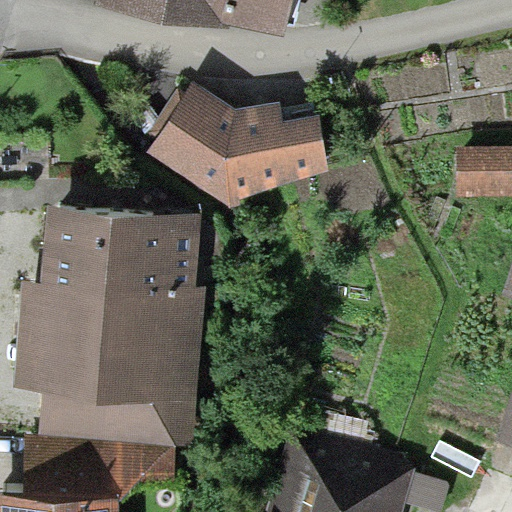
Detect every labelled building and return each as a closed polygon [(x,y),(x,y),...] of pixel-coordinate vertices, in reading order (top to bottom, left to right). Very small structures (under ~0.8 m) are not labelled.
[(179,0),(275,17),(277,0),(179,0)] [(144,139),(223,193),(316,162),(313,110),(273,116),(271,98),(225,104),(187,78),(144,139)] [(451,141),(450,186),(504,188),(506,142),(451,141)] [(40,374),(37,422),(180,429),(191,203),(48,196),(44,280),(24,279),(20,373),(40,374)] [(511,279),(511,396),(502,426),(511,429),(511,265),(508,278),(511,279)] [(288,433),(268,511),(382,511),(395,459),(288,433)] [(473,436),(462,458),(486,469),(496,447),(473,436)] [(0,486),(0,511),(104,511),(105,486),(0,486)]
